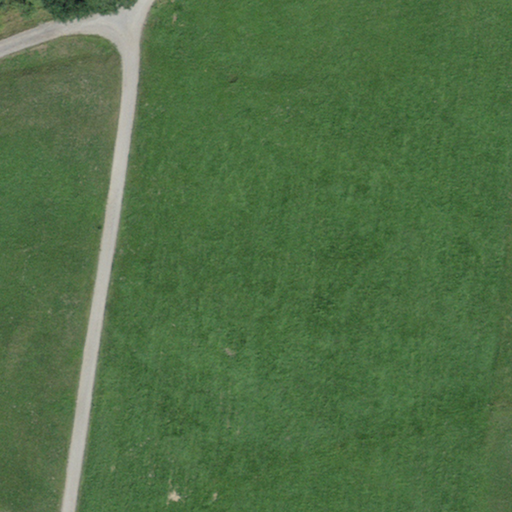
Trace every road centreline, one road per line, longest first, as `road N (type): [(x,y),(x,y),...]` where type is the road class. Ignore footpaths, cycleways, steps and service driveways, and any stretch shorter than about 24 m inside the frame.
road 1 (track): [(147,0),(68,511)]
road 2 (track): [(0,46),(126,0)]
